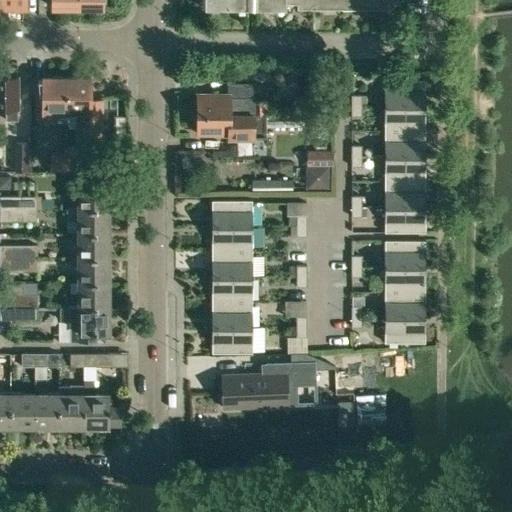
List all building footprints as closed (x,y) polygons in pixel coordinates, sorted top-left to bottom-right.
[(209,0),(210,9),(247,9),(246,0),(209,0)] [(283,4),(283,0),(255,0),(256,9),(273,9),(273,4),(283,4)] [(283,0),(283,4),(297,4),(297,9),(311,10),(311,0),(283,0)] [(339,0),(311,0),(311,10),(329,10),(329,5),(340,5),(339,0)] [(339,0),(340,5),(354,5),(354,10),(372,10),(371,0),(339,0)] [(399,0),(371,0),(372,10),(386,10),(386,5),(399,5),(399,0)] [(0,77),(0,107),(6,108),(6,120),(18,120),(18,77),(0,77)] [(67,112),(68,78),(43,77),(43,111),(44,112),(44,124),(67,124),(67,112)] [(68,78),(67,112),(78,112),(79,141),(103,141),(103,101),(92,101),(92,78),(68,78)] [(384,80),(384,105),(426,106),(426,105),(423,105),(423,98),(425,98),(425,80),(384,80)] [(229,82),(229,94),(198,94),(198,115),(266,115),(266,101),(253,101),(253,82),(229,82)] [(351,106),(361,106),(361,95),(351,95),(351,106)] [(426,106),(384,105),(384,131),(425,131),(425,113),(423,113),(423,106),(426,106)] [(361,106),(351,106),(351,116),(361,116),(361,106)] [(303,115),(266,115),(198,115),(198,134),(235,134),(235,140),(253,140),(253,136),(266,137),(266,127),(327,127),(327,118),(303,118),(303,115)] [(425,148),(425,131),(384,131),(384,156),(426,156),(426,155),(423,155),(423,148),(425,148)] [(16,143),(16,172),(30,172),(29,143),(16,143)] [(361,146),(351,146),(351,156),(361,156),(361,146)] [(69,154),(66,154),(66,160),(91,160),(91,148),(69,148),(69,154)] [(306,149),(306,166),(332,165),(331,148),(306,149)] [(91,172),(91,160),(66,160),(66,154),(53,153),(53,172),(69,172),(91,172)] [(361,167),(361,156),(351,156),(351,167),(361,167)] [(426,157),(426,156),(384,156),(384,181),(425,181),(425,164),(423,164),(423,157),(426,157)] [(10,175),(9,175),(0,175),(0,188),(10,188),(10,175)] [(292,191),(292,181),(252,181),(252,191),(292,191)] [(425,199),(425,181),(384,181),(384,207),(426,206),(423,206),(423,199),(425,199)] [(78,183),(78,206),(110,206),(110,183),(78,183)] [(0,194),(0,208),(24,209),(24,210),(30,210),(30,207),(37,207),(37,195),(0,194)] [(351,206),(361,206),(361,196),(351,196),(351,206)] [(210,226),(252,226),(252,200),(211,200),(211,218),(213,218),(213,225),(210,225),(210,226)] [(77,225),(78,231),(109,232),(109,225),(110,225),(110,206),(78,206),(66,206),(66,222),(78,222),(78,223),(77,225)] [(361,206),(351,206),(351,217),(361,217),(361,206)] [(425,232),(425,214),(423,214),(423,207),(426,207),(426,206),(384,207),(384,232),(425,232)] [(0,220),(37,221),(37,207),(30,207),(30,210),(24,210),(24,209),(0,208),(0,220)] [(296,226),(306,226),(306,215),(296,215),(296,226)] [(211,251),(252,251),(252,226),(210,226),(210,227),(213,227),(213,234),(211,234),(211,251)] [(306,226),(296,226),(296,236),(306,236),(306,226)] [(78,248),(78,256),(109,257),(109,232),(78,231),(78,248)] [(384,240),(384,266),(426,266),(426,265),(423,265),(423,258),(425,258),(425,240),(384,240)] [(0,244),(0,257),(24,257),(24,259),(31,259),(31,257),(37,256),(37,245),(0,244)] [(210,276),(252,276),(252,251),(211,251),(212,268),(213,268),(213,276),(210,276)] [(0,257),(0,269),(38,270),(37,256),(31,257),(31,259),(24,259),(24,257),(0,257)] [(78,256),(78,281),(109,282),(109,257),(78,256)] [(351,256),(351,266),(361,266),(361,256),(351,256)] [(296,276),(306,276),(306,266),(296,266),(296,276)] [(351,266),(351,277),(361,277),(361,266),(351,266)] [(426,266),(384,266),(384,291),(425,291),(425,274),(423,274),(423,267),(426,267),(426,266)] [(212,301),(252,302),(252,276),(210,276),(210,277),(213,277),(213,284),(212,284),(212,301)] [(306,276),(296,276),(296,287),(306,287),(306,276)] [(78,281),(78,307),(109,307),(109,282),(78,281)] [(0,293),(0,306),(24,307),(24,308),(31,308),(31,305),(37,305),(37,294),(37,282),(9,282),(9,294),(0,293)] [(384,291),(384,317),(426,317),(426,316),(423,316),(423,309),(425,309),(425,291),(384,291)] [(210,327),(252,327),(252,302),(212,301),(212,319),(213,319),(213,326),(210,326),(210,327)] [(0,306),(0,318),(37,320),(37,305),(31,305),(31,308),(24,308),(24,307),(0,306)] [(361,306),(351,306),(351,317),(361,317),(361,306)] [(78,307),(78,331),(71,331),(71,341),(78,341),(78,340),(93,340),(93,332),(109,332),(109,307),(78,307)] [(296,316),(296,327),(306,327),(306,316),(296,316)] [(361,317),(351,317),(351,327),(361,327),(361,317)] [(426,317),(384,317),(384,342),(425,342),(425,324),(423,324),(423,317),(426,317)] [(252,327),(210,327),(213,327),(213,334),(212,334),(212,353),(252,353),(252,327)] [(306,327),(296,327),(296,337),(306,337),(306,327)] [(21,367),(35,367),(35,353),(21,353),(21,367)] [(35,353),(35,367),(44,367),(47,367),(47,353),(35,353)] [(70,367),(83,367),(82,354),(70,353),(70,367)] [(108,354),(82,354),(83,367),(108,367),(108,366),(127,366),(127,354),(108,354)] [(289,356),(290,364),(313,364),(313,371),(335,370),(334,367),(306,355),(289,356)] [(262,366),(262,374),(223,375),(224,407),(295,404),(295,387),(314,386),(313,371),(313,364),(290,364),(262,366)] [(47,367),(44,367),(35,367),(35,378),(47,378),(47,367)] [(84,394),(84,426),(108,426),(108,424),(120,424),(120,407),(108,407),(108,394),(95,394),(95,379),(84,380),(84,394)] [(59,394),(59,426),(84,426),(84,394),(69,394),(69,386),(58,386),(59,394)] [(0,425),(10,426),(10,393),(0,393),(0,425)] [(34,394),(10,393),(10,426),(34,426),(34,394)] [(59,394),(34,394),(34,426),(59,426),(59,394)]
